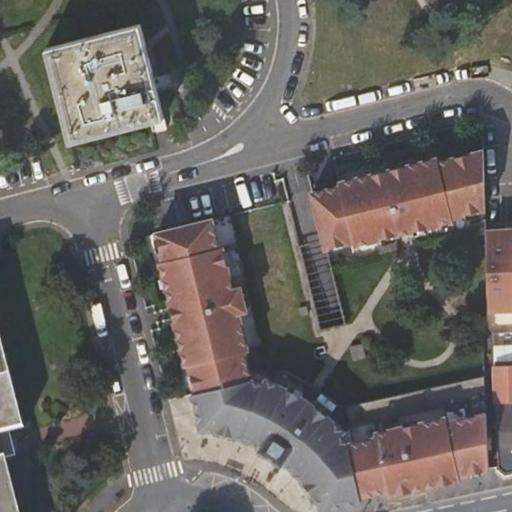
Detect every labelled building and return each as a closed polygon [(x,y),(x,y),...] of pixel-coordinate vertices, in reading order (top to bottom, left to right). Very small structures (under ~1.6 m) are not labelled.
[(163,122),(139,27),(45,50),(69,145),(163,122)] [(342,187),(314,194),(327,248),(355,242),(356,245),(453,222),(452,218),(484,210),(482,153),(437,164),(436,160),(341,184),(342,187)] [(221,248),(214,220),(158,234),(165,262),(162,263),(187,367),(191,366),(197,394),(194,395),(203,431),(224,435),(244,441),(262,450),(261,452),(281,465),(282,464),(302,483),(314,500),(320,511),(322,511),(359,503),(358,499),(386,492),(387,497),(458,480),(457,475),(486,468),(483,376),(343,410),(316,389),(286,372),(253,380),(247,352),(250,351),(241,313),(248,311),(242,288),(235,290),(225,247),(221,248)] [(511,247),(485,248),(488,325),(511,325),(511,247)] [(0,339),(0,356),(19,431),(23,429),(0,339)] [(0,511),(12,511),(1,462),(0,459),(0,435),(19,431),(0,356),(0,511)] [(496,466),(505,473),(511,471),(511,364),(493,365),(496,466)] [(1,462),(12,511),(17,511),(4,461),(1,462)]
